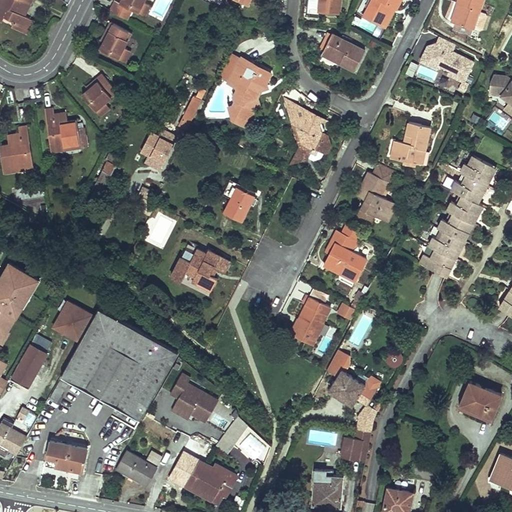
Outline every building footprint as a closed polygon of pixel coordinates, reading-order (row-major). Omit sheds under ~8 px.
[(29,6),(32,0),(0,0),(0,20),(2,22),(5,17),(14,22),(12,27),(23,32),(30,20),(25,17),(21,16),(26,5),(29,6)] [(121,0),(120,3),(116,0),(110,11),(127,20),(133,10),(142,14),(147,4),(144,2),(145,0),(121,0)] [(340,14),(341,0),(320,0),(320,12),(340,14)] [(397,8),(400,0),(371,0),(364,14),(381,22),(390,5),(397,8)] [(474,29),(483,0),(458,0),(457,3),(464,5),(463,9),(460,8),(455,22),(474,29)] [(457,3),(451,21),(455,22),(460,8),(463,9),(464,5),(457,3)] [(151,6),(147,4),(142,14),(146,17),(151,6)] [(21,16),(25,17),(29,6),(26,5),(21,16)] [(397,8),(390,5),(381,22),(387,26),(397,8)] [(34,22),(30,20),(23,32),(27,34),(34,22)] [(104,41),(113,24),(110,22),(101,40),(104,41)] [(128,32),(113,24),(104,41),(100,49),(121,60),(127,49),(124,48),(128,41),(125,39),(128,32)] [(333,34),(328,32),(319,48),(324,51),(333,34)] [(355,71),(365,50),(333,34),(324,51),(342,60),(340,63),(355,71)] [(456,44),(439,36),(433,48),(428,46),(421,60),(437,68),(442,66),(449,70),(448,73),(462,81),(460,85),(465,88),(467,83),(463,81),(473,62),(452,52),(456,44)] [(131,51),(127,49),(121,60),(125,62),(131,51)] [(342,60),(324,51),(323,54),(340,63),(342,60)] [(228,82),(242,57),(234,53),(221,78),(228,82)] [(244,73),(250,62),(242,57),(228,82),(233,84),(235,83),(237,90),(234,95),(236,104),(229,106),(231,113),(236,115),(234,120),(245,125),(249,117),(254,116),(253,108),(260,106),(256,91),(268,88),(266,82),(268,77),(264,75),(266,70),(257,65),(253,75),(249,76),(244,73)] [(250,62),(244,73),(249,76),(253,75),(257,65),(250,62)] [(410,62),(407,75),(414,77),(417,64),(410,62)] [(104,76),(102,74),(87,87),(89,90),(104,76)] [(511,102),(511,78),(507,75),(494,74),(490,82),(489,94),(502,94),(511,101),(511,102)] [(116,90),(104,76),(89,90),(83,95),(99,113),(107,106),(105,103),(112,97),(110,95),(116,90)] [(453,80),(449,89),(456,92),(460,83),(453,80)] [(179,125),(186,128),(206,90),(199,86),(197,89),(199,91),(196,96),(194,95),(179,125)] [(301,107),(286,99),(289,111),(301,107)] [(110,109),(107,106),(99,113),(101,116),(110,109)] [(301,107),(289,111),(293,123),(303,129),(301,134),(303,141),(299,149),(297,152),(300,160),(308,158),(311,153),(316,155),(319,150),(324,153),(328,152),(331,145),(330,140),(325,138),(322,130),(317,127),(319,122),(314,119),(316,115),(311,113),(303,114),(301,107)] [(66,150),(82,148),(77,120),(68,122),(69,124),(65,124),(63,113),(55,115),(54,109),(45,111),(48,127),(51,127),(52,134),(49,135),(51,148),(66,146),(66,150)] [(426,150),(431,126),(408,122),(404,141),(396,139),(392,157),(413,162),(416,148),(426,150)] [(291,127),(299,149),(303,141),(301,134),(303,129),(293,123),(291,127)] [(9,144),(0,145),(0,148),(3,173),(21,171),(21,166),(33,165),(32,152),(28,152),(27,144),(31,143),(28,126),(19,127),(20,134),(11,135),(13,146),(10,147),(9,144)] [(169,142),(151,132),(142,151),(160,160),(169,142)] [(426,150),(416,148),(413,162),(423,164),(426,150)] [(300,160),(297,152),(291,163),(300,160)] [(95,186),(103,190),(116,166),(113,164),(116,159),(109,154),(106,161),(108,162),(99,179),(96,178),(95,181),(97,183),(95,186)] [(424,251),(419,260),(447,275),(483,203),(478,201),(497,166),(474,154),(469,163),(465,161),(460,170),(464,172),(460,180),(456,178),(451,187),(460,192),(455,201),(451,199),(446,208),(451,211),(446,219),(442,217),(437,226),(442,228),(437,236),(433,234),(428,243),(432,246),(428,254),(424,251)] [(366,199),(357,218),(370,224),(375,215),(383,219),(392,201),(381,196),(388,181),(391,183),(397,171),(379,163),(374,174),(369,172),(359,191),(368,195),(366,199)] [(256,195),(237,186),(224,211),(243,221),(256,195)] [(152,191),(143,187),(138,196),(147,201),(152,191)] [(368,195),(359,191),(358,194),(366,199),(368,195)] [(134,203),(144,207),(147,201),(138,196),(134,203)] [(397,204),(392,201),(383,219),(388,222),(397,204)] [(143,241),(165,248),(175,219),(153,212),(143,241)] [(361,231),(347,224),(342,233),(356,241),(361,231)] [(351,251),(356,241),(342,233),(336,230),(331,241),(335,244),(330,253),(325,264),(355,280),(366,259),(351,251)] [(335,244),(331,241),(326,251),(330,253),(335,244)] [(206,254),(188,245),(172,277),(181,281),(186,271),(195,276),(193,280),(212,291),(218,279),(213,276),(210,274),(214,267),(217,268),(225,272),(231,262),(208,250),(206,254)] [(38,278),(11,262),(0,281),(0,333),(3,333),(6,335),(9,330),(18,314),(15,312),(19,305),(23,308),(32,292),(30,290),(38,278)] [(42,280),(38,278),(30,290),(32,292),(35,293),(42,280)] [(511,284),(499,305),(511,312),(511,284)] [(361,302),(365,294),(359,291),(355,299),(361,302)] [(330,306),(307,295),(303,303),(306,305),(299,319),(301,320),(293,335),(306,341),(306,340),(313,344),(324,322),(323,322),(330,306)] [(361,302),(355,299),(351,306),(357,309),(361,302)] [(74,305),(67,301),(62,310),(69,314),(74,305)] [(341,303),(336,314),(352,320),(356,309),(341,303)] [(94,316),(74,305),(69,314),(62,310),(53,328),(80,342),(94,316)] [(178,351),(99,307),(94,316),(80,342),(61,376),(140,420),(178,351)] [(366,314),(363,322),(375,326),(379,319),(366,314)] [(297,318),(290,333),(293,335),(301,320),(299,319),(297,318)] [(6,335),(3,333),(0,333),(0,339),(5,343),(12,332),(9,330),(6,335)] [(37,335),(31,344),(48,353),(52,343),(37,335)] [(48,353),(31,344),(12,379),(28,389),(48,353)] [(393,347),(383,358),(394,367),(404,356),(393,347)] [(8,363),(0,358),(0,394),(1,395),(9,381),(0,376),(8,363)] [(357,397),(367,403),(368,404),(375,391),(365,384),(366,383),(342,367),(329,389),(353,404),(357,397)] [(190,378),(182,374),(170,394),(179,399),(175,405),(191,415),(206,423),(219,401),(187,383),(190,378)] [(51,399),(57,402),(67,385),(60,381),(51,399)] [(471,381),(461,404),(492,417),(502,394),(471,381)] [(367,403),(359,413),(374,418),(378,410),(368,404),(367,403)] [(175,405),(172,411),(188,420),(191,415),(175,405)] [(238,416),(241,412),(237,408),(233,411),(230,407),(225,412),(234,422),(238,416)] [(374,418),(359,413),(357,428),(372,431),(374,418)] [(244,421),(238,416),(234,422),(233,423),(236,425),(238,422),(241,425),(244,421)] [(16,424),(4,418),(2,422),(14,429),(16,424)] [(14,429),(2,422),(0,424),(0,444),(17,454),(27,436),(14,429)] [(218,447),(227,453),(240,435),(231,428),(218,447)] [(347,436),(343,456),(358,459),(359,451),(368,453),(372,433),(357,430),(356,438),(347,436)] [(213,451),(189,438),(185,446),(186,446),(207,459),(213,451)] [(87,449),(50,441),(47,457),(57,459),(55,465),(82,470),(87,449)] [(232,486),(238,476),(216,464),(214,467),(205,463),(207,459),(186,446),(185,446),(169,477),(171,478),(217,503),(222,494),(228,484),(232,486)] [(127,451),(116,469),(138,481),(140,478),(149,483),(157,468),(127,451)] [(511,457),(500,453),(491,475),(511,483),(511,457)] [(57,459),(47,457),(46,463),(55,465),(57,459)] [(439,467),(414,461),(411,476),(436,482),(439,467)] [(333,470),(315,469),(315,480),(333,481),(333,475),(333,470)] [(333,481),(315,480),(313,503),(328,505),(328,501),(341,502),(343,476),(333,475),(333,481)] [(149,483),(140,478),(138,481),(147,486),(149,483)] [(228,484),(222,494),(226,497),(232,486),(228,484)] [(408,511),(412,493),(388,488),(383,511),(395,511),(396,511),(408,511)]
